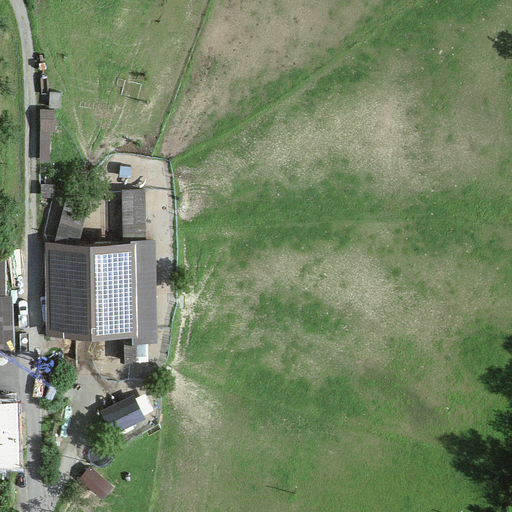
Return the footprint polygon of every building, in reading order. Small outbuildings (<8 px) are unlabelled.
[(60,92),(50,93),(50,106),(60,106),(60,92)] [(70,179),(54,239),(46,239),(48,333),(134,332),(134,340),(159,340),(157,238),(148,238),(147,189),(123,189),(124,238),(81,238),(96,185),(70,179)] [(9,243),(0,243),(0,353),(16,354),(15,292),(9,292),(9,243)] [(133,395),(103,409),(114,431),(143,417),(133,395)] [(0,460),(18,461),(18,397),(0,396),(0,460)] [(88,460),(82,474),(106,485),(112,471),(88,460)]
